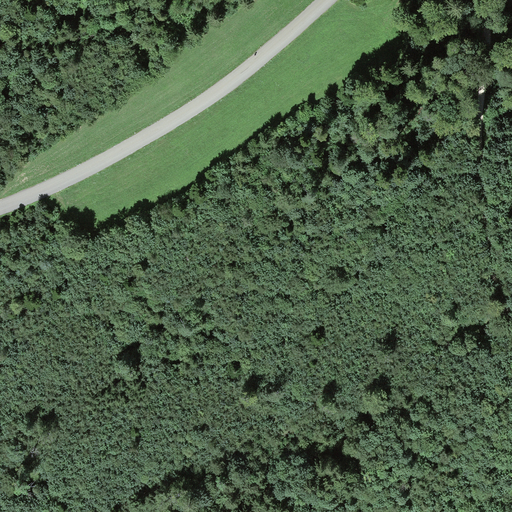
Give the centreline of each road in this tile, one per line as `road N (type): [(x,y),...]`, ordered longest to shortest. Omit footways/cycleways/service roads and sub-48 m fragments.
road 1 (tertiary): [(326,0),(220,86),(88,171),(0,208)]
road 2 (track): [(511,328),(477,191),(484,48),(481,16),(469,0)]
